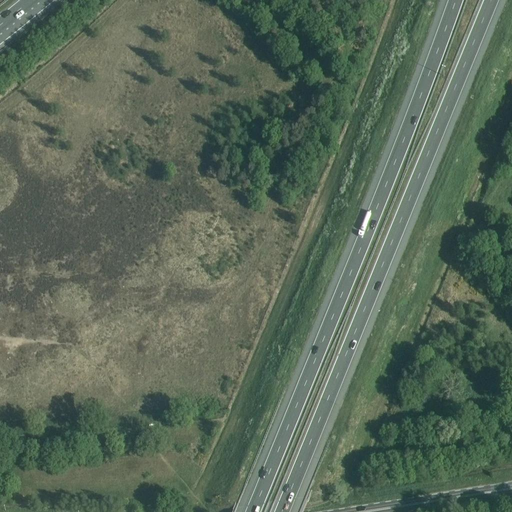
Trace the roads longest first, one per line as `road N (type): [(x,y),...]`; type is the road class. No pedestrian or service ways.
road 1 (motorway): [(281,511),(491,0)]
road 2 (motorway): [(452,0),(252,511)]
road 3 (primary): [(511,489),(358,511)]
